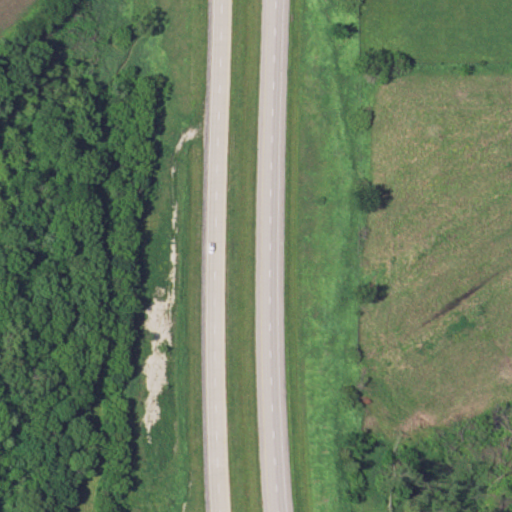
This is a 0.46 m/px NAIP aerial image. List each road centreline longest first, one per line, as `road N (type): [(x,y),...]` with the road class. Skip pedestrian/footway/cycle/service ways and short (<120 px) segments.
road 1 (motorway): [(271,511),(277,0)]
road 2 (motorway): [(218,0),(212,511)]
